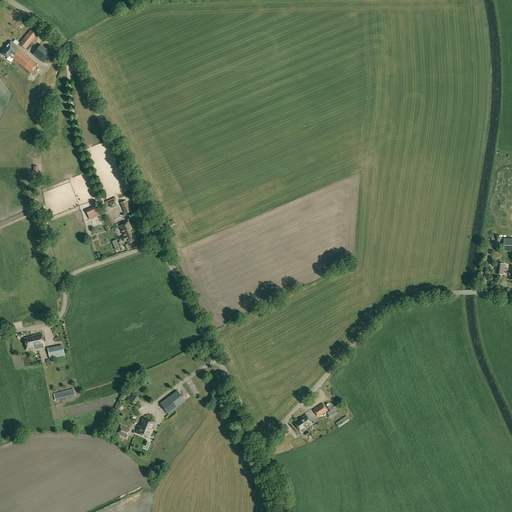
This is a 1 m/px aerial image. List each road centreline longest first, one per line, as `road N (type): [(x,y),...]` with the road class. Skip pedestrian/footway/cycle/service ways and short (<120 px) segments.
road 1 (unclassified): [(261,447),(393,306),(452,293),(511,297)]
road 2 (unclassified): [(161,241),(62,37),(9,0)]
road 3 (unclassified): [(261,447),(161,241)]
road 4 (unclassified): [(57,318),(73,275),(161,241)]
